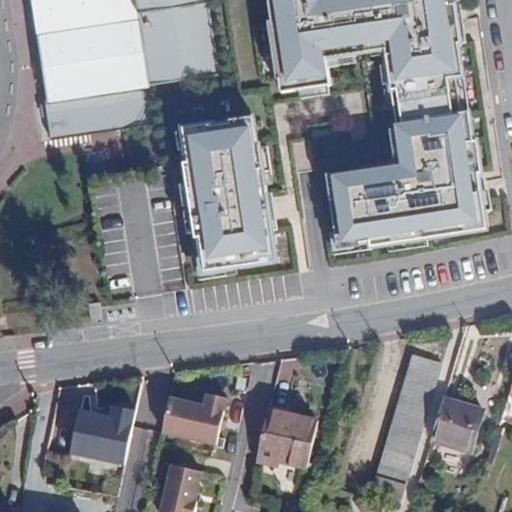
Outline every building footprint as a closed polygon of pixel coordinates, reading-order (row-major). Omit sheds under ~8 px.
[(28,0),(43,113),(46,140),(154,125),(148,92),(224,79),(210,0),(28,0)] [(263,0),(278,99),(333,92),(328,60),(386,52),(402,162),(328,173),(340,256),(491,234),(473,113),(462,111),(457,82),(465,81),(453,0),(263,0)] [(266,192),(257,115),(178,126),(187,160),(182,162),(192,238),(201,237),(205,270),(278,260),(272,231),(277,231),(272,191),(266,192)] [(370,496),(404,507),(446,367),(413,357),(370,496)] [(203,405),(170,398),(162,435),(217,447),(228,398),(206,393),(203,405)] [(472,456),(484,412),(444,400),(431,444),(472,456)] [(135,410),(111,405),(109,416),(77,410),(69,456),(125,466),(135,410)] [(308,470),(319,420),(268,409),(257,457),(280,463),(308,470)] [(280,463),(257,457),(256,464),(279,469),(280,463)] [(193,511),(202,472),(168,465),(158,511),(193,511)]
